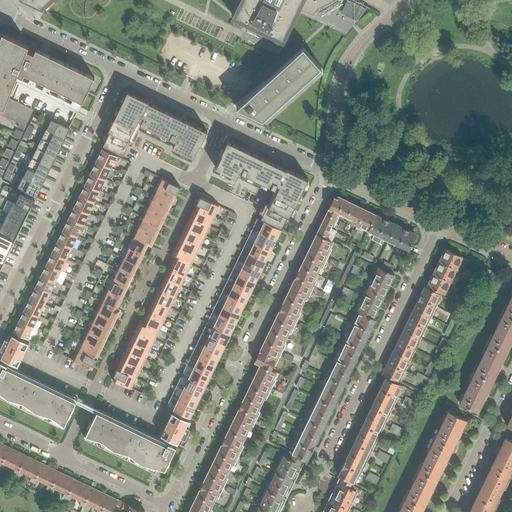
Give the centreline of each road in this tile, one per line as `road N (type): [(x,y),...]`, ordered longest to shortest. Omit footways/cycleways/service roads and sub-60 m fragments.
road 1 (residential): [(161,505),(330,171)]
road 2 (residential): [(297,511),(439,223)]
road 3 (residential): [(118,70),(0,313)]
road 4 (residential): [(0,427),(161,505)]
road 5 (residential): [(511,386),(444,511)]
road 6 (residential): [(0,13),(118,70)]
road 7 (residential): [(330,171),(439,223)]
